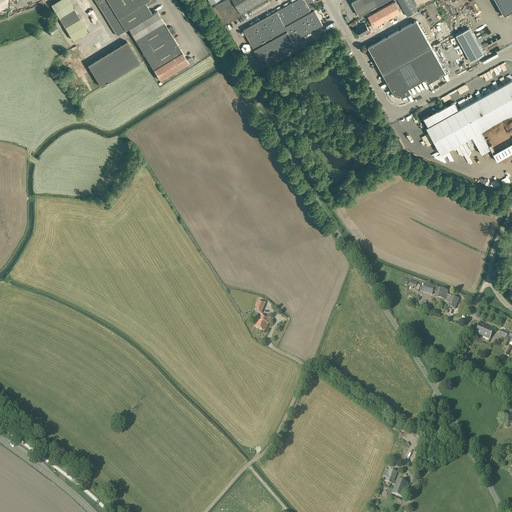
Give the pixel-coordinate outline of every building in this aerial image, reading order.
[(94,0),(99,6),(102,10),(117,35),(129,28),(160,80),(176,71),(177,74),(189,67),(194,64),(194,63),(191,58),(190,57),(187,59),(176,41),(172,35),(175,33),(175,32),(172,27),(171,26),(168,28),(157,11),(152,14),(147,6),(155,1),(155,0),(94,0)] [(224,24),(263,0),(225,0),(214,7),(224,24)] [(297,0),(243,30),(255,50),(260,60),(264,58),(268,66),(298,49),(293,41),(323,25),(315,10),(317,9),(315,6),(317,5),(315,2),(314,2),(313,0),(297,0)] [(359,16),(384,2),(387,0),(355,0),(352,2),(359,16)] [(398,0),(407,16),(418,11),(411,0),(398,0)] [(511,0),(495,0),(504,16),(511,11),(511,0)] [(374,27),(384,22),(400,12),(394,2),(368,16),(374,27)] [(74,9),(59,18),(65,27),(80,18),(74,9)] [(67,26),(74,40),(89,32),(82,18),(77,20),(78,21),(67,26)] [(417,20),(368,47),(373,55),(372,56),(374,60),(375,60),(381,71),(430,44),(417,20)] [(51,34),(59,30),(55,24),(48,29),(51,34)] [(367,27),(365,24),(357,28),(357,29),(357,30),(356,30),(356,31),(356,32),(357,32),(357,33),(358,33),(359,33),(359,32),(361,36),(369,31),(372,29),(369,26),(367,27)] [(470,62),(484,54),(469,28),(456,35),(470,62)] [(101,86),(140,63),(127,41),(88,64),(101,86)] [(430,44),(381,71),(383,73),(395,96),(396,95),(398,94),(398,96),(400,95),(401,96),(402,97),(411,92),(408,88),(417,83),(425,79),(428,83),(446,73),(430,44)] [(481,131),(511,114),(511,79),(458,110),(454,102),(438,111),(424,119),(429,128),(427,129),(441,154),(472,136),(482,154),(491,149),(481,131)] [(468,91),(481,86),(478,79),(465,84),(468,91)] [(497,161),(511,152),(511,142),(493,154),(497,161)] [(439,289),(438,289),(424,284),(422,291),(432,294),(433,293),(437,294),(436,298),(445,301),(444,302),(448,304),(447,307),(455,309),(457,304),(459,299),(447,296),(448,291),(442,290),(439,289)] [(262,311),(263,310),(266,304),(259,301),(255,309),(262,311)] [(265,332),(271,319),(260,315),(255,328),(265,332)] [(489,340),(494,330),(479,324),(475,334),(489,340)] [(501,330),(498,335),(506,339),(511,341),(511,335),(508,334),(503,331),(501,330)] [(421,452),(425,440),(419,438),(415,451),(421,452)] [(397,473),(389,470),(388,472),(385,471),(383,477),(386,478),(385,482),(392,485),(395,485),(392,494),(403,498),(408,483),(397,479),(396,482),(394,481),(396,475),(397,473)]
